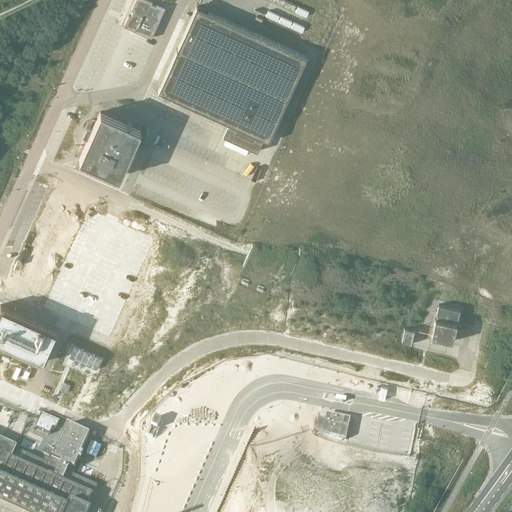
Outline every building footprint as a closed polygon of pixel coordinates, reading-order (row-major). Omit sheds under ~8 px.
[(147,0),(135,0),(131,10),(132,11),(131,16),(128,16),(124,26),(151,38),(165,8),(156,4),(155,5),(151,4),(152,2),(147,0)] [(195,6),(157,92),(228,123),(222,136),(256,152),(262,139),(268,141),(306,56),(195,6)] [(139,130),(99,112),(78,159),(118,177),(139,130)] [(54,185),(8,286),(122,337),(167,237),(54,185)] [(57,331),(0,305),(0,343),(42,363),(57,331)] [(459,310),(438,305),(430,337),(452,342),(459,310)] [(413,331),(404,329),(401,342),(410,344),(413,331)] [(107,353),(74,338),(68,350),(74,352),(69,363),(97,375),(107,353)] [(70,385),(63,382),(60,390),(66,393),(70,385)] [(41,414),(34,429),(49,435),(51,429),(55,430),(58,422),(41,414)] [(15,450),(16,449),(0,441),(0,511),(87,511),(85,511),(91,497),(96,486),(72,475),(75,469),(73,468),(88,435),(66,425),(54,452),(48,448),(43,455),(45,457),(42,462),(15,450)]
